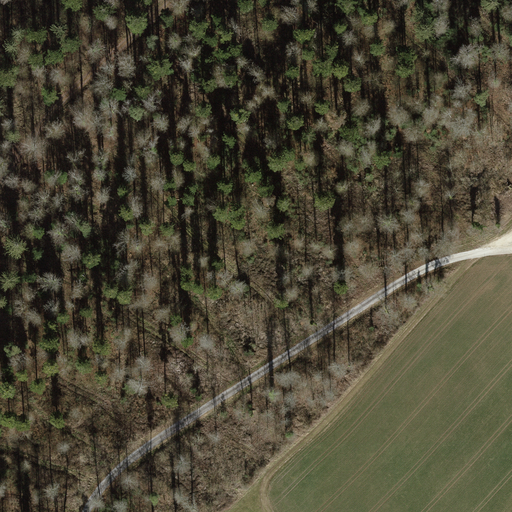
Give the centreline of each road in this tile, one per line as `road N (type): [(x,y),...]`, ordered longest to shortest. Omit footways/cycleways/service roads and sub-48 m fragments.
road 1 (track): [(82,511),(140,452),(415,267),(511,249)]
road 2 (track): [(266,511),(259,501),(263,477),(489,250)]
road 3 (track): [(167,0),(45,115),(0,180)]
